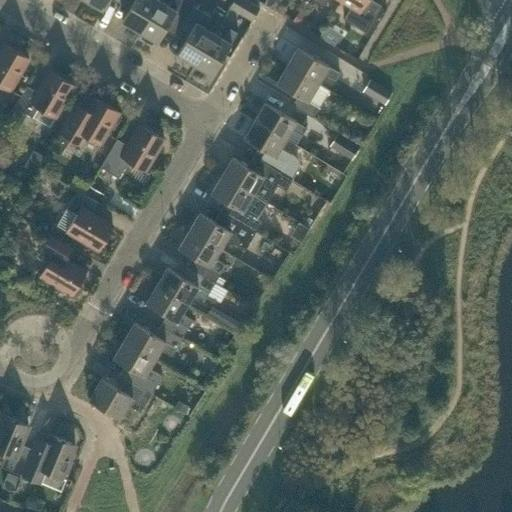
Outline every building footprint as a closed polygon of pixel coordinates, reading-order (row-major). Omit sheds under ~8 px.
[(87,0),(103,9),(107,0),(87,0)] [(132,0),(134,1),(122,20),(140,31),(158,0),(132,0)] [(179,28),(193,5),(195,0),(171,0),(168,5),(159,0),(158,0),(140,31),(143,32),(140,37),(152,44),(155,40),(158,41),(169,22),(179,28)] [(253,19),(260,7),(247,0),(232,0),(229,6),(253,19)] [(352,23),(366,0),(341,0),(351,6),(344,18),(352,23)] [(204,26),(210,15),(193,5),(179,28),(189,33),(177,53),(195,63),(214,32),(204,26)] [(307,14),(298,9),(292,19),(301,25),(307,14)] [(213,74),(238,32),(230,27),(224,38),(214,32),(195,63),(213,74)] [(0,83),(10,89),(29,58),(5,44),(0,51),(0,83)] [(340,72),(329,65),(298,46),(287,64),(318,83),(324,73),(335,79),(340,72)] [(318,83),(287,64),(276,82),(298,95),(292,104),(313,117),(329,89),(318,83)] [(55,116),(74,85),(50,70),(37,91),(27,85),(14,106),(32,116),(39,106),(55,116)] [(385,103),(392,91),(370,78),(363,90),(385,103)] [(100,143),(119,111),(95,97),(82,118),(72,111),(59,132),(77,143),(84,133),(100,143)] [(307,127),(296,120),(265,101),(254,119),(286,138),(291,128),(302,134),(307,127)] [(280,147),(286,138),(254,119),(244,137),(265,149),(260,159),(262,161),(280,171),(280,172),(291,178),(298,167),(298,165),(298,162),(297,159),(295,157),(280,147)] [(145,169),(164,138),(140,124),(128,144),(117,138),(100,166),(118,177),(129,159),(145,169)] [(359,142),(363,136),(355,130),(351,137),(359,142)] [(351,158),(359,147),(337,133),(330,145),(351,158)] [(232,156),(222,174),(245,188),(253,193),(267,201),(273,191),(277,184),(283,188),(286,189),(290,182),(291,180),(292,179),(291,178),(280,172),(280,171),(262,161),(257,171),(232,156)] [(222,174),(211,192),(234,205),(228,215),(255,231),(261,222),(261,221),(262,220),(258,218),(258,217),(258,216),(267,201),(253,193),(245,188),(222,174)] [(98,202),(85,194),(77,189),(66,208),(77,214),(67,230),(98,249),(112,225),(92,213),(98,202)] [(200,211),(189,229),(220,248),(226,238),(237,244),(245,249),(255,231),(228,215),(222,225),(200,211)] [(215,257),(220,248),(189,229),(178,247),(198,258),(192,268),(215,282),(225,264),(215,257)] [(65,258),(71,247),(50,235),(40,253),(50,259),(40,275),(71,294),(86,270),(65,258)] [(186,278),(181,275),(167,266),(156,284),(188,303),(193,293),(204,299),(215,282),(192,268),(186,278)] [(225,275),(214,292),(231,303),(242,286),(225,275)] [(182,312),(188,303),(156,284),(146,302),(167,314),(161,324),(183,336),(188,326),(193,319),(182,312)] [(134,321),(124,339),(155,358),(160,349),(162,350),(167,352),(172,355),(179,342),(182,336),(161,324),(155,334),(134,321)] [(149,367),(155,358),(124,339),(113,357),(132,368),(126,378),(151,393),(162,375),(149,367)] [(120,388),(113,384),(101,377),(100,379),(96,377),(92,378),(86,390),(87,394),(90,396),(88,399),(92,401),(91,402),(94,404),(95,403),(120,417),(128,403),(140,411),(151,393),(126,378),(120,388)] [(183,411),(187,404),(176,398),(172,405),(183,411)] [(21,442),(28,424),(4,414),(0,423),(0,450),(6,453),(1,465),(21,474),(32,447),(21,442)] [(164,436),(159,433),(158,432),(152,441),(158,445),(164,436)] [(69,459),(75,444),(51,433),(43,452),(32,447),(21,474),(41,482),(46,470),(66,478),(73,461),(69,459)]
